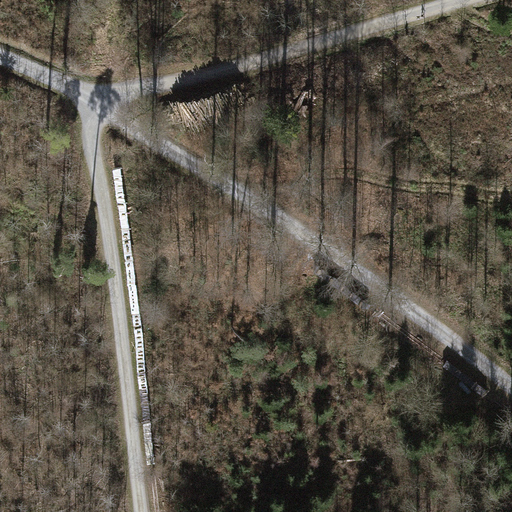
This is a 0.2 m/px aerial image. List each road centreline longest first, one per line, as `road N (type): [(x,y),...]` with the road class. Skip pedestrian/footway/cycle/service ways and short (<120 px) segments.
road 1 (track): [(511,398),(346,265),(86,94)]
road 2 (track): [(86,94),(142,511)]
road 3 (track): [(459,0),(226,67),(86,94)]
